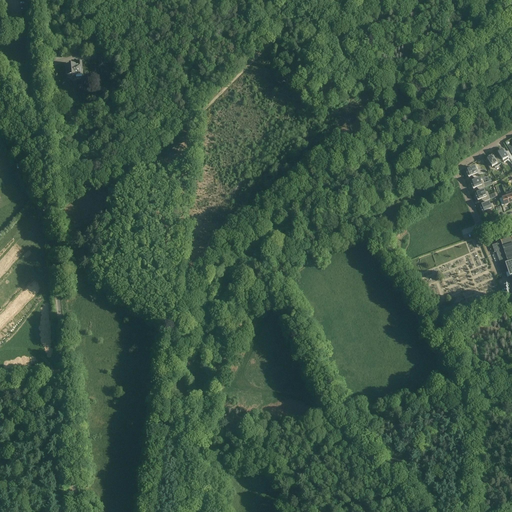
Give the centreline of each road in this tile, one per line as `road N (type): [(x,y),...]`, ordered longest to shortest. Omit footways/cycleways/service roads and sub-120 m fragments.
road 1 (unclassified): [(76,511),(50,213)]
road 2 (unclassified): [(50,213),(32,0)]
road 3 (residential): [(479,228),(457,168),(511,134)]
